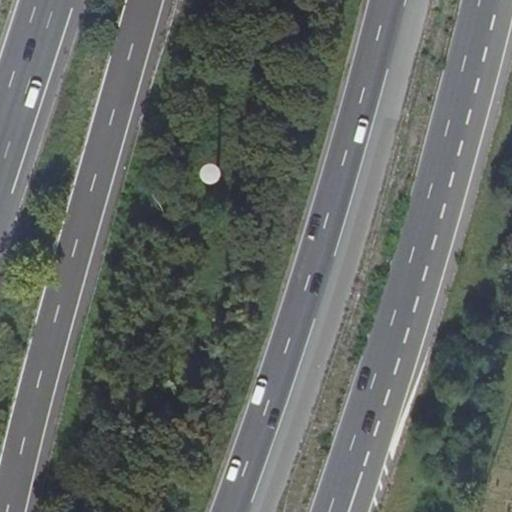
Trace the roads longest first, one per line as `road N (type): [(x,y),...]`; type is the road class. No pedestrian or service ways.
road 1 (motorway): [(231,511),(329,218),(388,0)]
road 2 (motorway): [(9,511),(146,0)]
road 3 (motorway): [(353,444),(481,0)]
road 4 (motorway): [(0,144),(46,0)]
